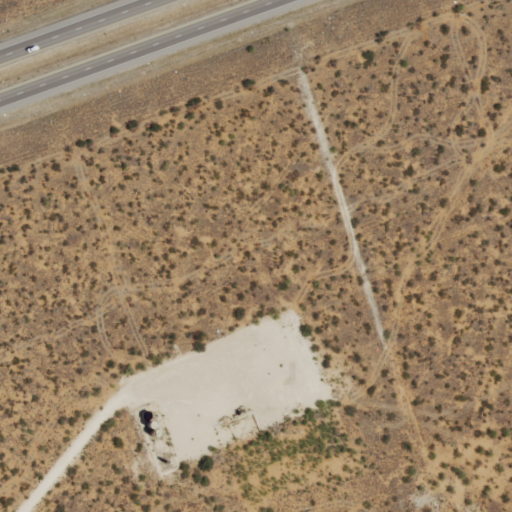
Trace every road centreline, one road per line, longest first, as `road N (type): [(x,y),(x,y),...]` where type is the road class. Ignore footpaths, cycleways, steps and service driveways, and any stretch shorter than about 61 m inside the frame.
road 1 (motorway): [(0,98),(273,0)]
road 2 (motorway): [(153,0),(0,55)]
